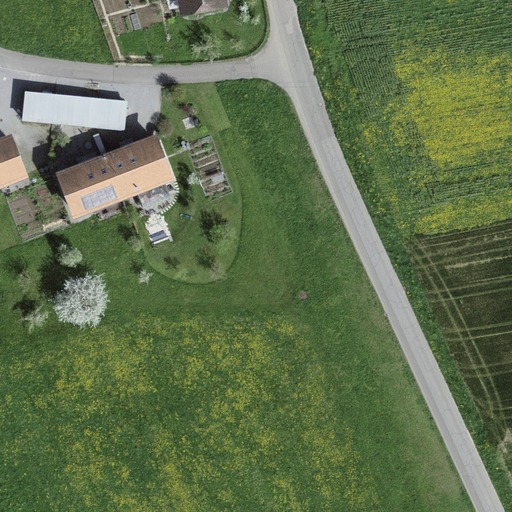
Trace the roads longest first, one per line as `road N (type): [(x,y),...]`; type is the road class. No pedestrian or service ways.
road 1 (residential): [(488,511),(329,158),(294,61)]
road 2 (residential): [(0,58),(134,76),(294,61)]
